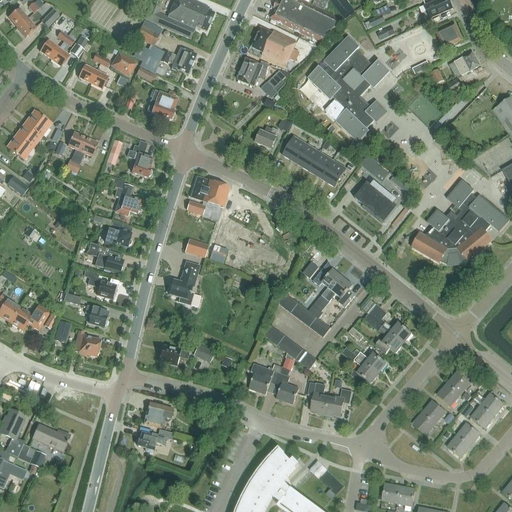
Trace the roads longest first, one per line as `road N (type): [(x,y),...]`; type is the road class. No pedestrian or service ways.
road 1 (residential): [(185,152),(296,206),(455,335)]
road 2 (secondary): [(124,378),(185,152)]
road 3 (residential): [(185,152),(23,74)]
road 4 (residential): [(363,452),(457,478),(481,468),(511,432)]
road 5 (secondary): [(185,152),(245,0)]
road 6 (residential): [(363,452),(455,335)]
road 7 (residential): [(124,378),(205,397),(259,421)]
